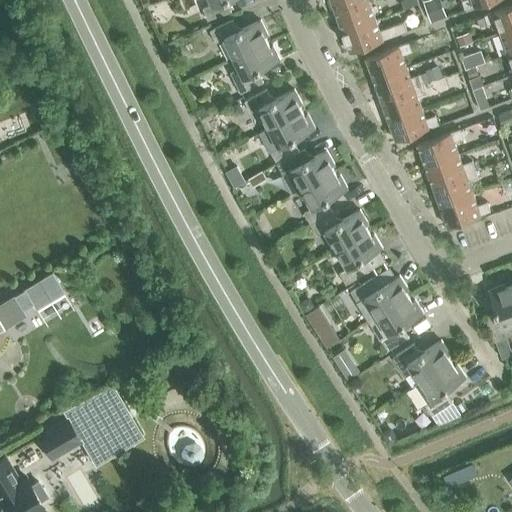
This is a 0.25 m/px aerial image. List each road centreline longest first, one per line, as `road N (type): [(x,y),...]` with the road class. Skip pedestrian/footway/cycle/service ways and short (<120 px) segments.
road 1 (tertiary): [(367,511),(216,280),(72,0)]
road 2 (residential): [(434,275),(288,0)]
road 3 (residential): [(502,379),(434,275)]
